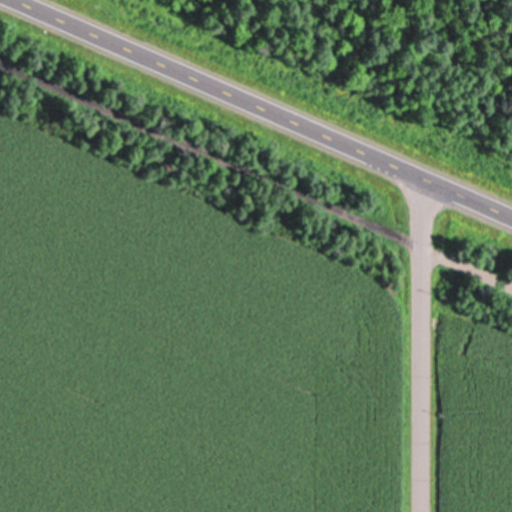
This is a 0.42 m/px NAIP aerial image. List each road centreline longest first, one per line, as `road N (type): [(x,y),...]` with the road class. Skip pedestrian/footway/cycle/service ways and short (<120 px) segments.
road 1 (primary): [(22,0),(511,214)]
road 2 (residential): [(421,511),(425,176)]
